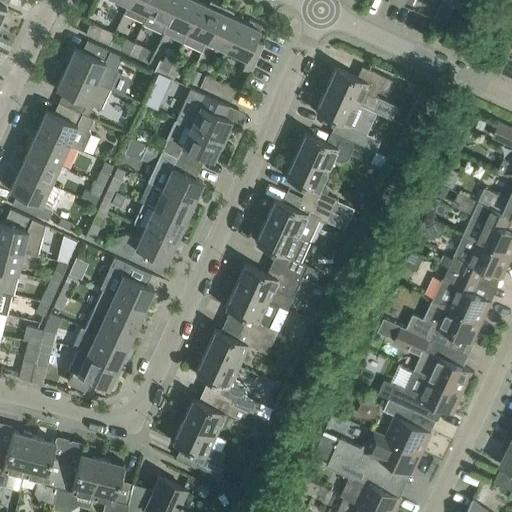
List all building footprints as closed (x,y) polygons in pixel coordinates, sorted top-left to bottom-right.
[(142,20),(150,0),(127,0),(126,2),(122,11),(142,20)] [(160,32),(165,20),(174,0),(150,0),(142,20),(140,22),(160,32)] [(185,29),(199,0),(198,0),(174,0),(165,20),(185,29)] [(200,50),(205,38),(221,5),(210,0),(208,5),(199,0),(185,29),(180,41),(200,50)] [(225,47),(238,18),(232,15),(234,11),(221,5),(205,38),(225,47)] [(251,70),(264,43),(255,39),(262,24),(250,18),(247,23),(238,18),(225,47),(245,57),(241,65),(251,70)] [(109,44),(115,32),(91,21),(86,33),(109,44)] [(127,52),(132,41),(126,38),(120,48),(127,52)] [(110,87),(114,78),(118,70),(117,67),(122,55),(87,39),(82,50),(75,47),(66,67),(110,87)] [(136,56),(141,45),(132,41),(127,52),(136,56)] [(511,56),(509,55),(502,71),(511,76),(511,56)] [(166,71),(172,59),(165,56),(160,68),(166,71)] [(174,74),(180,62),(172,59),(166,71),(174,74)] [(335,66),(326,88),(373,109),(379,97),(375,95),(379,87),(387,90),(392,79),(366,67),(366,68),(368,69),(363,79),(335,66)] [(101,108),(110,87),(66,67),(56,87),(64,90),(58,102),(88,115),(93,104),(101,108)] [(193,68),(187,80),(196,84),(201,71),(193,68)] [(206,88),(211,77),(205,74),(200,85),(206,88)] [(231,100),(236,88),(211,77),(206,88),(231,100)] [(229,104),(198,90),(190,87),(176,118),(183,121),(222,139),(231,118),(224,115),(229,104)] [(370,122),(375,110),(373,109),(326,88),(315,110),(342,122),(337,132),(336,132),(362,144),(368,132),(363,130),(367,121),(370,122)] [(150,90),(144,102),(157,108),(162,96),(150,90)] [(93,117),(88,115),(58,102),(54,112),(46,109),(37,129),(68,144),(68,143),(83,150),(91,132),(90,130),(88,129),(93,117)] [(222,139),(183,121),(176,118),(162,149),(200,166),(205,156),(212,159),(222,139)] [(511,126),(500,121),(493,136),(511,144),(511,156),(510,161),(504,158),(498,170),(511,176),(511,126)] [(59,164),(68,144),(37,129),(28,150),(59,164)] [(305,132),(295,153),(328,168),(333,158),(340,162),(348,159),(350,153),(368,161),(373,149),(362,144),(337,133),(336,132),(336,133),(332,144),(305,132)] [(132,135),(124,152),(140,159),(148,142),(132,135)] [(195,177),(200,166),(162,149),(148,180),(193,201),(202,181),(195,177)] [(50,183),(59,164),(28,150),(19,168),(50,183)] [(295,153),(285,175),(300,182),(297,189),(301,191),(315,197),(313,201),(332,210),(349,218),(354,207),(337,199),(329,195),(326,193),(328,189),(326,182),(323,181),(325,175),(328,168),(295,153)] [(107,186),(117,190),(126,170),(117,166),(107,186)] [(440,182),(453,188),(460,172),(447,166),(440,182)] [(50,183),(19,168),(10,189),(17,192),(12,203),(35,214),(36,214),(48,219),(62,189),(50,183)] [(100,168),(95,180),(104,184),(110,173),(100,168)] [(95,203),(104,184),(95,180),(90,191),(85,188),(81,197),(95,203)] [(148,180),(139,200),(143,202),(184,221),(193,201),(148,180)] [(108,209),(117,190),(107,186),(99,205),(108,209)] [(511,187),(508,197),(484,186),(478,200),(507,213),(511,215),(511,187)] [(309,200),(304,211),(275,197),(266,218),(308,238),(312,228),(314,229),(319,218),(327,221),(332,210),(313,201),(306,198),(309,200)] [(511,229),(501,225),(507,213),(478,200),(464,232),(465,232),(464,234),(511,256),(511,254),(511,229)] [(175,240),(184,221),(143,202),(134,221),(175,240)] [(94,241),(108,209),(99,205),(85,236),(94,241)] [(45,224),(33,218),(10,208),(3,223),(0,221),(0,246),(22,252),(22,251),(37,255),(45,224)] [(266,218),(255,241),(282,253),(277,263),(302,275),(313,280),(319,268),(300,259),(309,239),(308,238),(266,218)] [(161,271),(175,240),(134,221),(134,222),(144,227),(139,238),(125,232),(113,236),(109,234),(104,245),(161,271)] [(502,277),(511,256),(464,234),(454,254),(453,257),(444,253),(440,262),(449,266),(478,280),(484,268),(502,277)] [(0,268),(17,272),(22,252),(0,246),(0,268)] [(151,272),(128,262),(114,255),(108,269),(122,276),(114,293),(144,308),(154,287),(146,283),(151,272)] [(48,280),(57,285),(67,263),(59,259),(54,269),(48,280)] [(302,275),(277,263),(272,275),(245,263),(235,284),(279,304),(287,308),(302,275)] [(475,288),(478,280),(449,266),(444,278),(442,277),(432,298),(482,322),(492,300),(473,291),(475,288)] [(17,272),(0,268),(0,290),(12,293),(17,272)] [(59,292),(68,296),(77,276),(68,272),(64,281),(59,292)] [(40,300),(49,304),(57,285),(48,280),(45,289),(40,300)] [(394,282),(389,293),(397,297),(402,286),(394,282)] [(230,308),(252,318),(248,329),(272,341),(273,338),(277,329),(269,325),(279,304),(235,284),(225,306),(230,308)] [(144,308),(114,293),(103,288),(93,308),(135,328),(144,308)] [(0,312),(7,314),(12,293),(0,290),(0,312)] [(68,296),(59,292),(53,304),(61,307),(62,308),(68,296)] [(472,342),(482,322),(432,298),(424,317),(413,312),(407,326),(449,345),(454,334),(472,342)] [(44,315),(49,304),(40,300),(34,311),(42,314),(44,315)] [(82,325),(81,327),(126,347),(135,328),(93,308),(85,327),(82,325)] [(449,345),(407,326),(402,323),(394,340),(424,353),(415,371),(462,392),(473,370),(457,363),(463,351),(449,345)] [(41,337),(43,329),(32,326),(30,335),(41,337)] [(77,347),(77,348),(117,367),(126,347),(81,327),(73,345),(77,347)] [(272,341),(248,329),(242,340),(215,328),(205,350),(238,365),(248,343),(267,352),(272,341)] [(41,337),(53,340),(55,332),(43,329),(41,337)] [(277,329),(273,338),(284,343),(288,334),(278,329),(277,329)] [(35,362),(41,337),(30,335),(24,359),(35,362)] [(46,365),(53,340),(41,337),(35,362),(46,365)] [(72,370),(68,380),(86,388),(91,378),(108,386),(117,367),(77,348),(68,368),(72,370)] [(208,377),(224,385),(219,395),(216,394),(216,395),(224,398),(242,407),(247,395),(243,382),(232,377),(238,365),(205,350),(195,372),(208,377)] [(453,412),(462,392),(415,371),(408,388),(396,382),(389,397),(419,411),(424,399),(453,412)] [(198,399),(197,399),(193,397),(182,419),(215,434),(220,422),(229,427),(234,416),(244,421),(249,410),(242,407),(224,398),(219,409),(198,399)] [(414,422),(419,411),(389,397),(384,409),(395,414),(386,435),(385,435),(422,452),(432,430),(414,422)] [(210,445),(215,434),(182,419),(173,440),(201,453),(196,464),(220,475),(225,464),(221,462),(223,455),(221,450),(210,445)] [(0,484),(9,470),(24,474),(34,435),(31,434),(32,432),(24,430),(23,432),(12,429),(8,446),(0,443),(0,484)] [(339,440),(324,433),(319,445),(333,452),(391,479),(397,466),(411,472),(412,473),(422,452),(385,435),(386,435),(374,430),(367,445),(363,443),(362,446),(340,436),(339,440)] [(53,503),(54,503),(65,460),(51,457),(55,440),(34,435),(24,474),(36,477),(38,477),(35,492),(38,499),(53,503)] [(511,444),(510,444),(500,463),(511,469),(511,444)] [(93,496),(102,457),(81,452),(78,464),(65,460),(54,503),(53,503),(52,506),(65,510),(77,503),(89,506),(92,495),(93,496)] [(378,511),(394,511),(402,496),(387,489),(391,479),(333,452),(327,466),(349,476),(341,495),(356,501),(378,511)] [(126,511),(131,495),(134,483),(119,479),(124,462),(102,457),(93,496),(105,499),(101,511),(126,511)] [(511,475),(499,470),(493,481),(511,489),(511,475)] [(131,495),(126,511),(177,511),(183,502),(180,500),(186,488),(159,475),(147,500),(131,495)] [(292,509),(299,511),(302,511),(306,502),(296,498),(292,509)] [(491,511),(473,498),(466,511),(491,511)] [(378,511),(356,501),(350,511),(378,511)]
